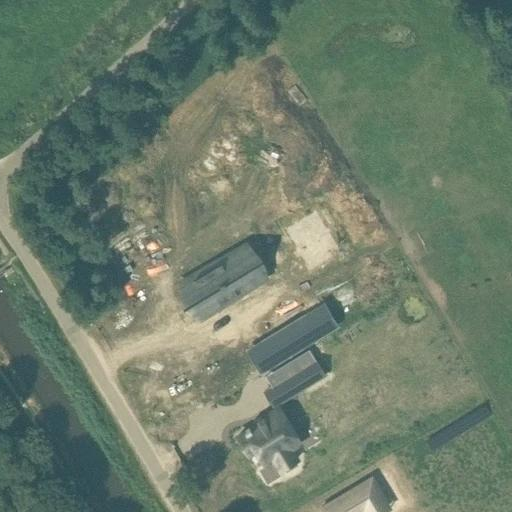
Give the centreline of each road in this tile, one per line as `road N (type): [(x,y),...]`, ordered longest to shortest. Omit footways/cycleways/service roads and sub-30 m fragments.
road 1 (unclassified): [(179,511),(0,214)]
road 2 (unclassified): [(0,175),(192,0)]
